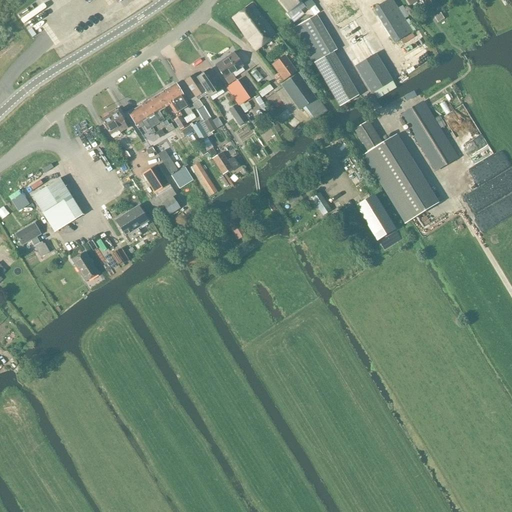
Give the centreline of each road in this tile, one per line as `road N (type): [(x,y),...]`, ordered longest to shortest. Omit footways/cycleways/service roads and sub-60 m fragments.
road 1 (unclassified): [(0,166),(210,0)]
road 2 (tertiary): [(0,112),(164,0)]
